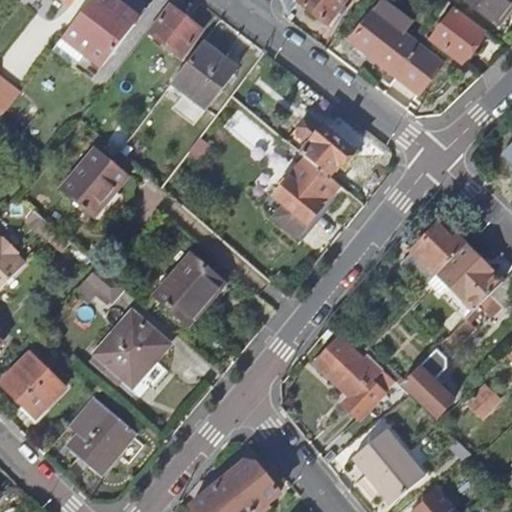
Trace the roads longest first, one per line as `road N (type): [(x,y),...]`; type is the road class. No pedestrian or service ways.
road 1 (residential): [(240,392),(435,160)]
road 2 (unclassified): [(243,9),(435,160)]
road 3 (residential): [(139,511),(240,392)]
road 4 (residential): [(240,392),(337,511)]
